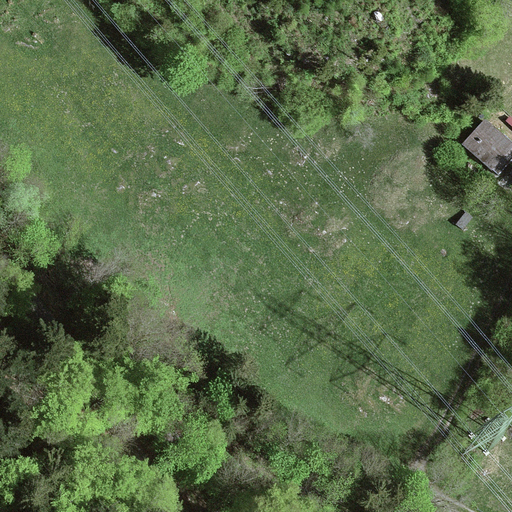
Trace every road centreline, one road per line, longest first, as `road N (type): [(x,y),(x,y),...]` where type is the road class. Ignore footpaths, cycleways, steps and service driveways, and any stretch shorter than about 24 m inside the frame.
road 1 (track): [(112,420),(183,440),(276,483),(381,487),(414,476),(511,272)]
road 2 (track): [(0,257),(73,350),(178,511)]
